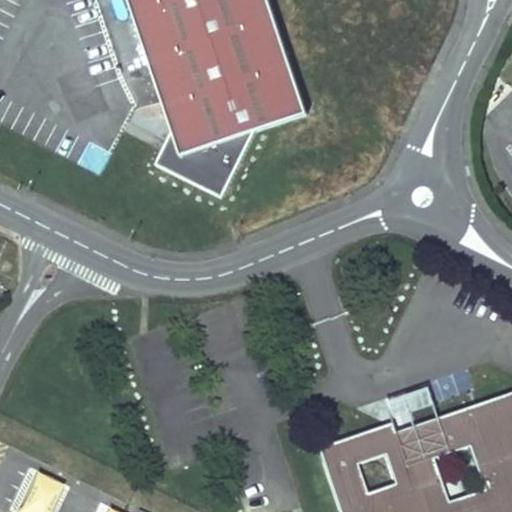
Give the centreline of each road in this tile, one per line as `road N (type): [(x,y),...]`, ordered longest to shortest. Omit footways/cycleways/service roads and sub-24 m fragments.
road 1 (residential): [(0,203),(150,276),(208,278),(421,197)]
road 2 (residential): [(421,197),(434,123),(493,0)]
